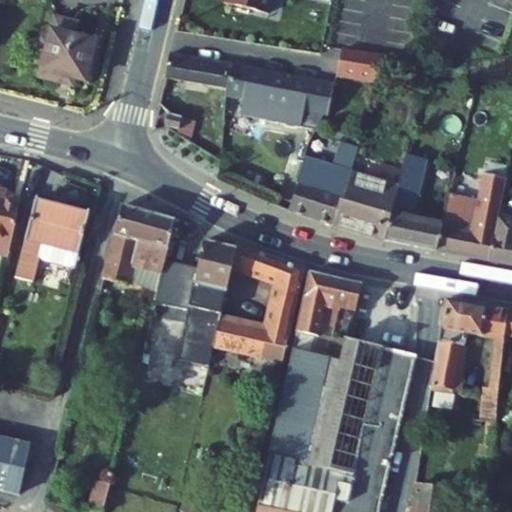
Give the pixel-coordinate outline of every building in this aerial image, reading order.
[(268,15),(271,0),(224,0),(223,4),(268,15)] [(55,19),(40,77),(72,86),(74,79),(89,83),(95,59),(91,58),(95,42),(75,37),(77,30),(73,29),(74,23),(55,19)] [(381,57),(343,51),(338,77),(376,84),(379,67),(381,57)] [(165,79),(228,91),(232,66),(170,54),(165,79)] [(417,65),(381,57),(379,67),(415,76),(417,65)] [(337,85),(232,66),(228,91),(227,98),(243,101),(240,116),(301,129),(304,113),(329,118),(337,85)] [(168,114),(165,128),(179,131),(182,118),(168,114)] [(399,187),(384,241),(437,252),(443,227),(413,220),(428,161),(407,155),(399,187)] [(305,158),(289,211),(337,227),(353,173),(305,158)] [(490,164),(487,176),(507,180),(509,169),(490,164)] [(399,187),(353,173),(337,227),(384,241),(399,187)] [(437,252),(489,263),(499,216),(507,180),(487,176),(482,175),(471,233),(443,227),(437,252)] [(0,252),(8,254),(20,198),(6,195),(0,193),(0,252)] [(74,267),(88,214),(34,200),(10,293),(28,298),(39,258),(74,267)] [(122,206),(103,279),(126,286),(131,267),(160,275),(170,241),(175,221),(122,206)] [(511,218),(499,216),(489,263),(511,266),(511,218)] [(238,250),(204,240),(190,300),(210,305),(201,345),(185,341),(180,362),(210,369),(216,346),(222,317),(234,266),(238,250)] [(239,242),(238,250),(234,266),(247,271),(254,250),(239,242)] [(234,350),(285,362),(305,274),(254,250),(247,271),(252,274),(248,282),(262,288),(266,294),(262,304),(244,299),(238,321),(222,317),(216,346),(234,350)] [(341,363),(345,342),(330,339),(321,337),(327,307),(336,309),(334,320),(348,323),(355,321),(362,284),(310,273),(293,349),(341,363)] [(488,307),(447,300),(432,386),(464,391),(465,382),(460,381),(468,334),(483,337),(488,307)] [(330,339),(334,320),(336,309),(327,307),(321,337),(330,339)] [(505,335),(507,310),(488,307),(483,337),(505,340),(505,335)] [(258,507),(282,511),(379,511),(416,358),(349,340),(348,343),(345,342),(341,363),(293,349),(258,507)] [(234,350),(231,363),(282,375),(285,362),(234,350)] [(86,403),(91,383),(80,380),(75,400),(86,403)] [(499,422),(502,396),(486,394),(483,420),(499,422)] [(0,490),(19,495),(31,446),(0,439),(0,490)] [(97,484),(88,507),(98,511),(108,488),(97,484)] [(442,511),(446,490),(417,485),(411,511),(442,511)]
